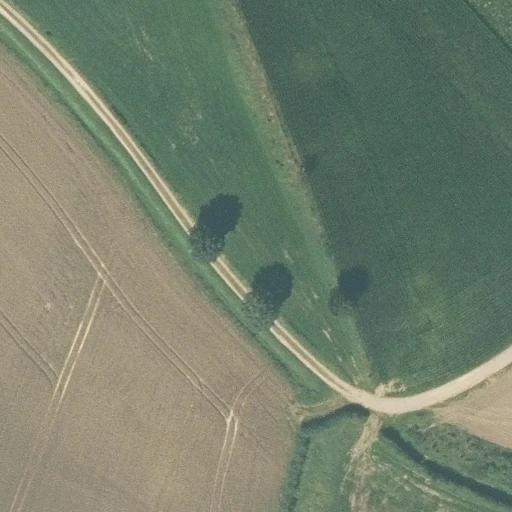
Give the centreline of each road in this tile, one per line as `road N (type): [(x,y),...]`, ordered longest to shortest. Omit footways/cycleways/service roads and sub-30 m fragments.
road 1 (track): [(0,6),(96,105),(263,316),(329,380),(370,406)]
road 2 (track): [(370,406),(424,401),(511,352)]
